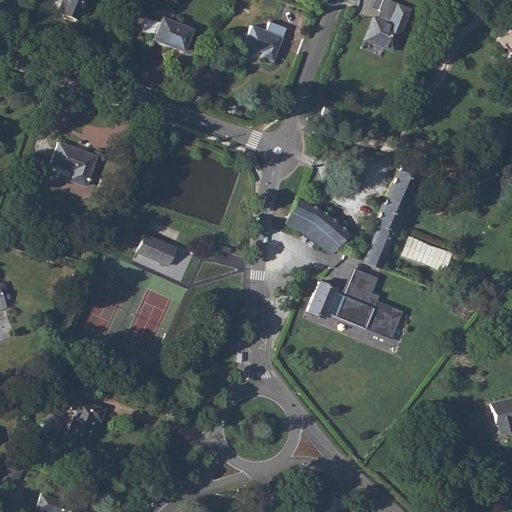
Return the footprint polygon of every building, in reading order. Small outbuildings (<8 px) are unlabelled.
[(63,0),(62,3),(59,2),(56,12),(76,19),(82,0),(63,0)] [(372,18),(363,39),(391,50),(407,10),(395,4),(387,24),(372,18)] [(154,34),(157,20),(144,17),(141,30),(154,34)] [(161,17),(152,39),(183,51),(191,29),(161,17)] [(251,24),(243,44),(262,51),(260,57),(270,61),(283,28),(267,21),(264,29),(251,24)] [(509,64),(511,61),(511,25),(511,24),(495,39),(508,53),(503,57),(509,64)] [(410,43),(407,51),(413,54),(416,45),(410,43)] [(323,106),(320,115),(329,119),(333,109),(323,106)] [(95,141),(97,134),(86,130),(83,137),(95,141)] [(56,143),(48,164),(69,171),(66,179),(83,186),(93,156),(56,143)] [(376,225),(361,261),(368,263),(377,267),(417,170),(397,161),(372,224),(376,225)] [(508,187),(511,170),(511,169),(496,165),(491,182),(508,187)] [(295,199),(289,213),(304,221),(337,245),(346,233),(316,209),(295,199)] [(304,221),(289,213),(284,223),(300,231),(300,233),(330,254),(334,249),(337,245),(304,221)] [(142,235),(135,251),(165,265),(172,248),(142,235)] [(336,250),(334,256),(341,259),(343,253),(336,250)] [(344,294),(333,290),(324,313),(392,339),(403,311),(376,301),(378,295),(370,293),(376,278),(353,269),(344,294)] [(317,281),(293,341),(315,350),(319,340),(314,338),(320,323),(325,326),(327,320),(322,318),(324,313),(333,290),(334,288),(317,281)] [(164,385),(162,391),(169,394),(171,388),(164,385)] [(511,397),(489,404),(494,425),(496,424),(498,431),(511,428),(510,420),(511,419),(511,397)] [(77,400),(65,435),(84,442),(92,419),(98,421),(102,408),(77,400)] [(60,424),(55,423),(58,415),(46,411),(41,428),(57,433),(60,424)] [(10,462),(2,480),(13,486),(22,468),(10,462)] [(38,493),(33,507),(46,511),(81,511),(82,509),(50,498),(38,493)]
